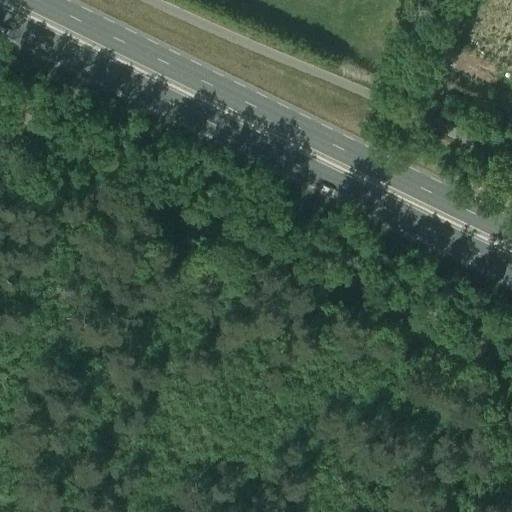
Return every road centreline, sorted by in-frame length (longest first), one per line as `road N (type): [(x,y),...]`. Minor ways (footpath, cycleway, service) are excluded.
road 1 (primary): [(0,20),(511,270)]
road 2 (primary): [(511,232),(35,0)]
